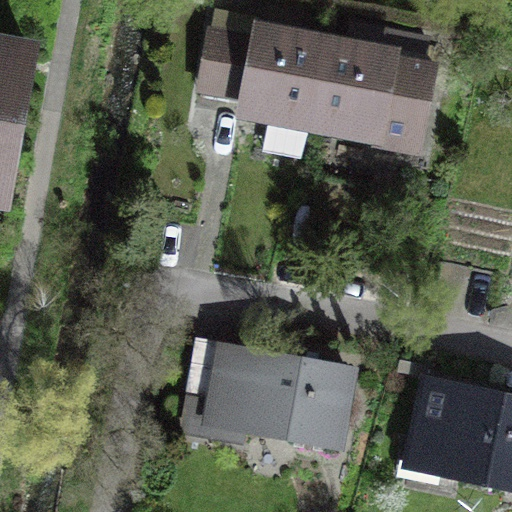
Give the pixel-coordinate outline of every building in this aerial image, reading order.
[(308,117),(311,118),(325,46),(255,33),(254,42),(211,34),(204,72),(247,80),(242,105),(271,110),(263,150),(301,157),(308,117)] [(394,59),(325,46),(311,118),(377,130),(375,143),(417,151),(432,68),(394,59)] [(0,181),(5,154),(14,148),(31,56),(0,49),(0,181)] [(227,348),(216,404),(246,410),(242,430),(332,446),(346,370),(227,348)] [(446,449),(442,469),(511,483),(511,403),(428,386),(416,442),(446,449)]
